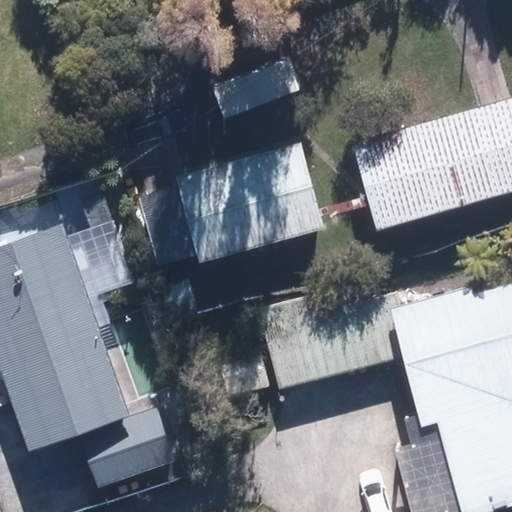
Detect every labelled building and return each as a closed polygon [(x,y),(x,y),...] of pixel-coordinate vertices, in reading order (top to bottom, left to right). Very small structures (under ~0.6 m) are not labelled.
[(0,91),(15,19),(0,15),(0,91)] [(384,216),(511,180),(511,94),(361,136),(384,216)] [(171,266),(334,221),(311,141),(148,186),(171,266)] [(146,401),(74,213),(0,241),(0,340),(39,442),(89,423),(112,483),(199,449),(176,390),(146,401)] [(511,263),(411,286),(407,266),(266,297),(285,381),(417,351),(429,406),(396,413),(417,511),(432,511),(472,503),(511,494),(511,263)]
